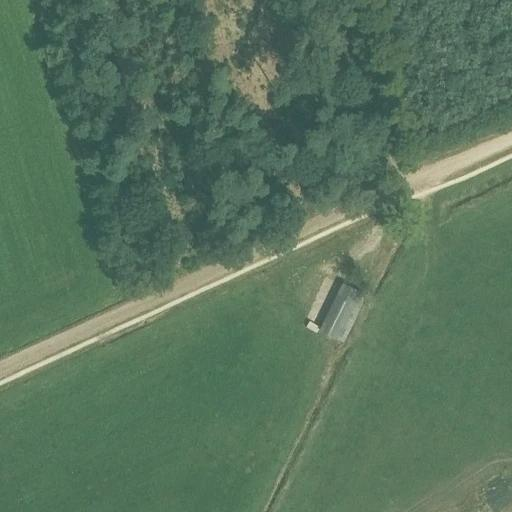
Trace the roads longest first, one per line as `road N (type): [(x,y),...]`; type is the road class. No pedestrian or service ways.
road 1 (track): [(0,371),(402,186)]
road 2 (unclassified): [(402,186),(348,0)]
road 3 (track): [(402,186),(511,137)]
